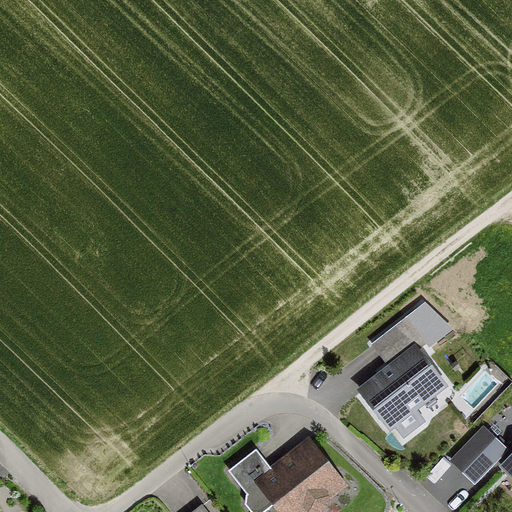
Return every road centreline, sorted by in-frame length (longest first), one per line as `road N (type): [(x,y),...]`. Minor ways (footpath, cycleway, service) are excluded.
road 1 (track): [(505,205),(270,392)]
road 2 (residential): [(270,392),(102,511)]
road 3 (residential): [(270,392),(330,423),(427,511)]
